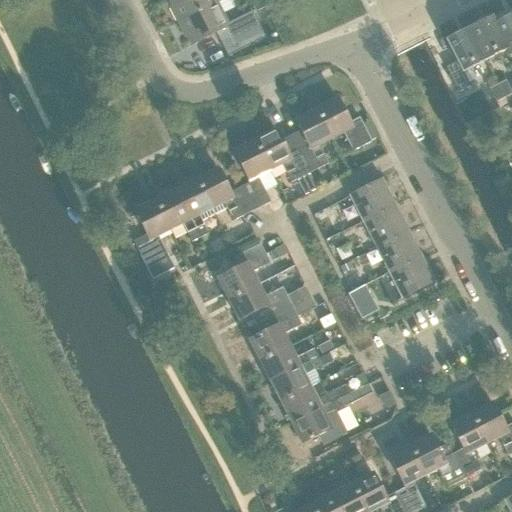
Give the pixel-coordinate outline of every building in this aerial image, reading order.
[(168,0),(172,7),(170,8),(178,22),(216,3),(214,0),(168,0)] [(216,3),(178,22),(185,37),(187,36),(192,45),(215,33),(221,43),(247,30),(242,20),(228,27),(216,3)] [(495,24),(508,50),(507,50),(511,57),(511,56),(511,15),(495,24)] [(485,61),(507,50),(508,50),(495,24),(492,17),(469,29),(485,61)] [(469,29),(446,41),(457,62),(446,68),(459,93),(470,87),(463,72),(485,61),(469,29)] [(493,77),(485,81),(489,89),(497,85),(493,77)] [(504,97),(510,94),(504,82),(497,85),(504,97)] [(504,97),(497,85),(489,89),(495,101),(504,97)] [(504,97),(495,101),(499,108),(507,104),(506,103),(504,98),(504,97)] [(360,119),(350,124),(337,99),(316,110),(332,141),(345,134),(354,153),(372,143),(364,126),(360,119)] [(308,145),(298,150),(310,175),(329,165),(320,147),(332,141),(316,110),(295,121),(308,145)] [(370,123),(364,126),(372,143),(379,140),(370,123)] [(254,141),(270,172),(283,166),(292,184),(310,175),(298,150),(288,155),(275,131),(254,141)] [(249,183),(239,188),(252,214),(271,204),(258,178),(270,172),(254,141),(233,152),(249,183)] [(217,169),(196,180),(211,209),(214,215),(226,209),(234,223),(252,214),(239,188),(229,193),(217,169)] [(211,209),(196,180),(176,190),(200,239),(209,235),(202,221),(214,215),(211,209)] [(350,196),(363,222),(395,206),(382,180),(350,196)] [(176,190),(155,201),(170,230),(182,224),(192,243),(200,239),(176,190)] [(152,280),(174,268),(158,236),(170,230),(155,201),(134,211),(149,240),(135,247),(152,280)] [(408,231),(395,206),(363,222),(376,247),(408,231)] [(421,256),(408,231),(376,247),(389,273),(421,256)] [(218,279),(228,300),(258,285),(252,273),(271,264),(261,245),(238,257),(243,266),(218,279)] [(346,245),(335,250),(340,261),(351,256),(346,245)] [(284,246),(269,253),(273,262),(288,255),(284,246)] [(421,256),(389,273),(402,299),(434,282),(421,256)] [(349,263),(340,268),(343,274),(352,269),(349,263)] [(265,298),(258,285),(228,300),(239,321),(264,308),(269,318),(293,306),(284,289),(265,298)] [(362,287),(348,294),(361,320),(376,312),(362,287)] [(302,325),(293,306),(269,318),(274,328),(249,341),(260,362),(290,346),(284,334),(302,325)] [(331,315),(319,320),(324,329),(335,323),(331,315)] [(330,341),(318,347),(322,355),(334,349),(330,341)] [(297,359),(290,346),(260,362),(270,382),(319,358),(315,350),(297,359)] [(334,350),(319,358),(324,367),(339,360),(334,350)] [(324,367),(319,358),(270,382),(280,403),(311,388),(305,377),(324,367)] [(336,391),(340,399),(351,393),(352,393),(348,385),(336,391)] [(344,407),(344,408),(372,394),(368,385),(353,392),(352,393),(351,393),(340,399),(344,407)] [(317,400),(311,388),(280,403),(291,424),(340,399),(336,391),(317,400)] [(302,444),(319,436),(323,445),(346,433),(335,413),(344,408),(344,407),(340,399),(291,424),(302,444)] [(471,415),(487,445),(500,438),(509,456),(511,454),(511,423),(504,428),(492,404),(471,415)] [(462,449),(453,454),(465,478),(485,469),(475,451),(487,445),(471,415),(450,426),(462,449)] [(410,446),(425,476),(439,469),(448,487),(465,478),(453,454),(443,459),(437,449),(430,436),(410,446)] [(448,444),(437,449),(443,459),(453,454),(448,444)] [(406,489),(395,494),(404,511),(419,511),(426,508),(413,483),(425,476),(410,446),(389,457),(406,489)] [(373,474),(352,485),(365,511),(374,511),(380,509),(381,511),(404,511),(395,494),(386,499),(373,474)] [(331,495),(339,511),(365,511),(352,485),(331,495)] [(339,511),(331,495),(311,506),(313,511),(339,511)]
